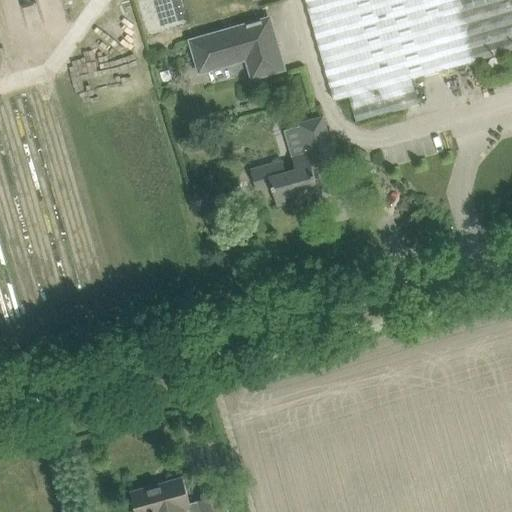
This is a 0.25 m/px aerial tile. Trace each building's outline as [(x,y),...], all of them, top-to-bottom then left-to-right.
[(22,0),(29,21),(64,10),(61,0),(22,0)] [(335,100),(349,96),(356,121),(420,104),(412,78),(511,49),(511,0),(306,0),(329,80),(335,100)] [(271,15),(189,39),(198,75),(213,72),(247,61),(251,81),(287,71),(271,15)] [(284,160),(255,169),(259,183),(268,188),(273,187),(278,204),(321,192),(315,172),(338,165),(323,115),(298,122),(307,153),(293,157),(296,168),(287,171),(284,160)] [(191,503),(189,496),(183,476),(131,491),(136,511),(229,511),(224,493),(191,503)]
